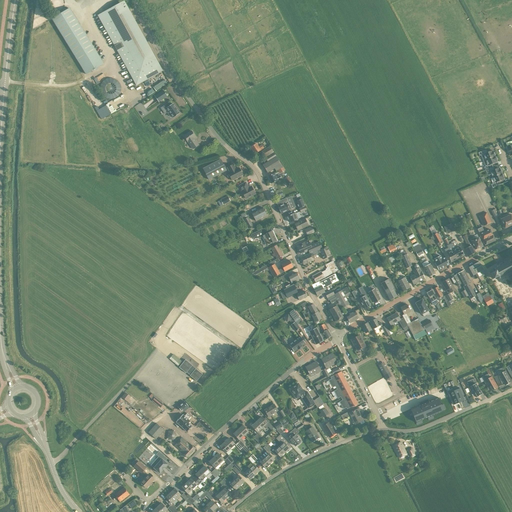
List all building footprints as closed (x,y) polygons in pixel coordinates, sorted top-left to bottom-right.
[(98,15),(136,85),(163,71),(124,0),(98,15)] [(69,8),(52,19),(86,74),(103,64),(69,8)] [(103,78),(101,96),(119,99),(121,80),(103,78)] [(163,90),(154,96),(158,102),(167,96),(163,90)] [(130,104),(128,99),(119,103),(117,99),(99,108),(98,106),(95,107),(101,118),(130,104)] [(171,115),(173,118),(179,113),(173,104),(171,105),(169,102),(165,105),(167,108),(166,108),(169,111),(167,112),(169,116),(171,115)] [(193,149),(199,145),(193,138),(195,136),(191,131),(184,136),(187,142),(188,141),(193,149)] [(260,150),(264,148),(262,145),(258,147),(256,144),(250,147),(254,154),(261,150),(260,150)] [(278,170),(283,167),(276,157),(270,147),(261,152),(268,162),(263,165),(268,173),(274,168),(276,171),(278,170)] [(493,151),(488,153),(486,150),(479,153),(480,156),(481,155),(484,161),(496,156),(495,156),(496,155),(495,152),(494,153),(493,151)] [(496,156),(484,161),(486,167),(485,167),(486,170),(493,167),(492,164),(497,162),(498,162),(497,160),(498,160),(496,157),(496,156)] [(208,179),(226,170),(220,159),(202,168),(208,179)] [(228,173),(232,180),(243,175),(239,168),(235,170),(234,168),(235,168),(233,165),(227,168),(230,172),(228,173)] [(493,167),(486,170),(487,173),(491,172),(493,177),(503,173),(502,173),(503,172),(502,170),(501,170),(500,168),(495,170),(493,167)] [(492,184),(493,188),(501,184),(499,181),(505,179),(504,179),(505,179),(504,177),(505,177),(503,174),(503,173),(493,177),(496,183),(492,184)] [(277,181),(281,179),(280,176),(276,177),(274,174),(268,176),(271,184),(277,181)] [(246,199),(255,194),(251,186),(248,188),(247,186),(246,183),(240,186),(243,191),(242,191),(246,199)] [(227,197),(221,200),(223,205),(230,201),(227,197)] [(291,197),(277,203),(281,214),(291,210),(291,209),(296,207),(291,197)] [(305,206),(302,199),(296,202),(299,209),(305,206)] [(256,221),(267,216),(262,207),(251,213),(256,221)] [(293,214),(288,216),(290,223),(298,219),(301,218),(298,212),(295,213),(293,214)] [(484,225),(491,222),(487,212),(480,216),(484,225)] [(241,216),(238,217),(240,221),(243,219),(248,228),(253,226),(248,217),(249,216),(248,214),(246,215),(242,217),(241,216)] [(505,228),(511,224),(511,214),(507,217),(506,215),(501,218),(505,228)] [(298,231),(308,226),(305,219),(294,223),(298,231)] [(307,236),(315,232),(312,227),(305,230),(307,236)] [(489,244),(491,243),(491,242),(495,240),(490,229),(484,232),(482,227),(477,229),(485,245),(488,244),(489,244)] [(273,243),(277,241),(272,231),(263,235),(261,230),(251,234),(252,237),(253,238),(262,237),(263,240),(264,239),(266,244),(267,244),(267,245),(268,245),(269,244),(271,244),(270,243),(273,242),(273,243)] [(465,232),(462,234),(463,236),(463,237),(467,245),(469,244),(470,246),(464,249),(468,256),(475,253),(466,235),(465,232)] [(441,241),(437,233),(433,235),(437,243),(441,241)] [(482,247),(482,246),(479,238),(476,239),(475,238),(471,240),(473,244),(476,249),(479,248),(480,248),(482,248),(482,247)] [(300,254),(308,251),(310,250),(311,252),(322,248),(320,243),(313,245),(314,246),(311,247),(309,241),(304,243),(305,244),(298,247),(300,254)] [(452,243),(450,245),(458,259),(464,255),(459,247),(456,249),(452,243)] [(396,250),(394,245),(388,248),(390,253),(396,250)] [(450,245),(447,246),(448,248),(445,250),(451,262),(458,259),(450,245)] [(276,246),(271,248),(274,253),(272,254),(274,257),(275,256),(277,259),(283,256),(280,250),(279,251),(276,246)] [(312,256),(318,254),(320,253),(323,259),(331,256),(327,247),(300,258),(303,264),(313,260),(312,256)] [(412,266),(405,250),(399,253),(406,268),(410,267),(412,266)] [(435,258),(434,259),(436,262),(434,263),(438,270),(449,264),(445,257),(442,259),(440,256),(439,256),(438,255),(437,255),(436,256),(435,257),(435,258)] [(290,261),(289,260),(281,265),(282,268),(278,270),(280,274),(284,271),(293,267),(291,265),(292,263),(291,262),(290,261)] [(324,272),(321,273),(324,278),(330,275),(337,272),(340,270),(335,260),(326,265),(329,270),(324,272)] [(493,279),(498,276),(499,279),(500,278),(511,270),(511,261),(509,261),(508,261),(503,264),(502,262),(499,264),(500,266),(495,269),(494,268),(495,271),(490,273),(493,279)] [(482,275),(482,276),(486,274),(479,262),(472,266),(477,274),(479,277),(482,275)] [(252,273),(255,275),(266,269),(268,268),(269,267),(268,265),(267,264),(252,273)] [(269,270),(274,277),(280,274),(278,270),(274,264),(269,267),(268,268),(269,270)] [(429,277),(435,274),(430,264),(424,268),(429,277)] [(479,277),(477,274),(472,266),(469,268),(473,275),(475,279),(479,277)] [(425,279),(421,272),(419,268),(413,271),(415,275),(419,282),(425,279)] [(470,299),(476,296),(474,293),(474,292),(470,286),(469,286),(468,284),(471,283),(464,270),(457,274),(462,284),(465,290),(468,296),(470,299)] [(321,271),(312,276),(316,283),(324,278),(321,273),(321,271)] [(291,283),(299,279),(296,272),(288,276),(291,283)] [(323,289),(338,281),(335,274),(319,282),(312,285),(317,296),(325,292),(323,289)] [(456,284),(457,286),(462,284),(457,274),(451,278),(454,285),(456,284)] [(419,282),(415,275),(410,277),(413,285),(419,282)] [(402,292),(410,288),(405,278),(404,278),(404,277),(403,277),(397,279),(397,281),(398,282),(397,282),(402,292)] [(388,301),(398,296),(389,279),(379,284),(388,301)] [(451,292),(455,290),(449,279),(441,283),(447,293),(450,291),(451,292)] [(299,300),(307,297),(304,290),(298,293),(294,284),(284,290),(287,298),(296,294),(299,300)] [(433,287),(431,288),(436,296),(437,296),(438,298),(437,299),(439,301),(444,298),(443,297),(437,286),(434,288),(435,288),(434,289),(433,287)] [(359,299),(365,309),(371,306),(368,300),(362,287),(359,289),(363,297),(359,299)] [(342,308),(349,304),(345,296),(351,293),(348,288),(342,291),(336,294),(335,295),(336,297),(337,300),(342,308)] [(429,291),(426,292),(426,293),(433,305),(434,304),(435,306),(436,305),(438,304),(438,302),(436,299),(437,299),(438,298),(437,296),(436,296),(431,288),(428,290),(429,291)] [(380,300),(374,289),(368,293),(370,296),(374,302),(374,303),(380,300)] [(327,298),(335,295),(332,290),(325,294),(327,298)] [(494,303),(490,297),(484,300),(488,307),(494,303)] [(416,303),(415,303),(421,315),(428,311),(428,310),(422,299),(416,303)] [(329,310),(332,316),(340,312),(338,309),(341,308),(339,303),(333,306),(333,307),(329,310)] [(307,316),(317,311),(314,304),(308,307),(309,309),(308,310),(308,312),(306,313),(307,316)] [(407,325),(411,323),(406,314),(410,311),(407,304),(400,308),(404,314),(402,315),(407,325)] [(346,317),(341,308),(338,309),(340,312),(332,316),(336,322),(340,319),(340,320),(346,317)] [(300,318),(293,309),(288,313),(295,322),(300,318)] [(350,323),(359,319),(355,312),(349,315),(347,311),(344,313),(350,323)] [(318,312),(311,315),(312,317),(315,322),(321,318),(318,312)] [(404,331),(409,329),(408,326),(407,326),(403,318),(400,320),(397,314),(392,317),(391,316),(387,318),(391,325),(399,321),(404,331)] [(374,329),(382,325),(380,322),(378,323),(376,319),(370,322),(374,329)] [(411,323),(407,325),(408,326),(409,329),(413,336),(416,340),(426,334),(424,330),(418,319),(411,323)] [(430,320),(422,324),(425,330),(433,325),(430,320)] [(369,333),(372,331),(367,323),(365,324),(362,325),(362,326),(365,333),(369,331),(369,333)] [(317,327),(320,334),(327,330),(324,324),(317,327)] [(388,331),(385,326),(381,328),(384,333),(386,338),(391,335),(388,331)] [(317,327),(309,331),(316,345),(324,341),(317,327)] [(331,336),(327,330),(320,334),(322,337),(324,335),(326,339),(331,336)] [(300,336),(289,345),(294,352),(298,349),(298,350),(302,347),(301,346),(305,343),(300,336)] [(361,349),(365,347),(359,336),(351,340),(353,344),(354,344),(357,351),(360,350),(361,350),(361,349)] [(253,354),(261,347),(258,344),(250,350),(253,354)] [(331,365),(336,363),(332,353),(328,356),(325,357),(321,359),(325,366),(330,364),(331,365)] [(178,367),(182,362),(173,354),(169,359),(178,367)] [(197,381),(202,374),(195,369),(194,370),(191,367),(192,366),(185,360),(179,368),(186,373),(190,375),(190,376),(197,381)] [(316,374),(321,371),(316,362),(312,364),(312,365),(310,366),(309,365),(305,367),(309,375),(315,372),(316,374)] [(379,367),(386,379),(391,377),(384,364),(379,367)] [(329,368),(326,370),(328,373),(329,376),(333,374),(340,371),(338,368),(331,371),(329,368)] [(511,381),(506,371),(505,371),(503,368),(497,370),(499,375),(502,383),(505,382),(506,385),(511,381)] [(328,380),(330,384),(344,377),(341,371),(330,377),(331,379),(328,380)] [(498,387),(492,376),(491,377),(489,373),(483,376),(488,389),(491,388),(492,391),(498,387)] [(499,375),(495,377),(499,387),(502,385),(503,385),(502,383),(499,375)] [(344,377),(330,384),(332,388),(335,386),(336,388),(347,382),(344,377)] [(473,379),(467,382),(473,396),(475,395),(477,398),(483,394),(476,383),(475,384),(473,379)] [(334,391),(336,395),(350,388),(347,382),(336,388),(337,389),(334,391)] [(313,401),(310,396),(307,391),(304,393),(302,391),(303,390),(300,387),(298,384),(290,389),(293,393),(292,394),(295,398),(300,395),(308,408),(315,404),(313,401)] [(460,387),(454,390),(459,401),(464,399),(460,387)] [(341,397),(342,399),(352,393),(350,388),(336,395),(338,398),(341,397)] [(454,389),(448,391),(453,403),(459,401),(454,390),(454,389)] [(130,397),(124,392),(121,396),(129,403),(130,401),(128,399),(130,397)] [(352,393),(342,399),(342,400),(339,402),(341,405),(355,398),(352,393)] [(409,406),(415,419),(443,407),(437,394),(409,406)] [(319,397),(313,401),(315,404),(317,408),(321,406),(323,404),(324,404),(319,397)] [(155,398),(152,401),(160,407),(163,404),(155,398)] [(350,408),(354,405),(355,406),(357,405),(357,404),(358,404),(355,398),(341,405),(343,409),(346,407),(347,409),(350,408)] [(184,401),(177,407),(181,411),(188,405),(184,401)] [(264,410),(268,417),(269,417),(271,416),(271,415),(278,411),(274,404),(264,410)] [(365,422),(364,420),(358,408),(350,413),(349,411),(341,415),(343,420),(351,416),(355,424),(359,422),(360,424),(362,425),(364,423),(365,422)] [(295,417),(292,412),(288,415),(292,423),(297,420),(295,417)] [(176,422),(187,432),(192,427),(188,423),(190,421),(188,419),(190,417),(189,416),(190,415),(188,414),(187,414),(184,416),(182,415),(176,422)] [(262,428),(264,426),(266,428),(268,427),(272,430),(274,428),(270,423),(270,422),(266,417),(264,419),(262,417),(256,422),(262,428)] [(282,426),(289,422),(287,418),(280,422),(282,426)] [(257,433),(262,428),(256,422),(252,426),(257,433)] [(329,422),(322,426),(329,437),(336,433),(329,422)] [(156,439),(164,430),(156,423),(148,432),(156,439)] [(243,426),(238,430),(244,436),(248,432),(243,426)] [(312,442),(319,437),(312,427),(306,431),(308,435),(307,435),(309,438),(310,438),(312,442)] [(172,429),(166,436),(172,441),(178,435),(172,429)] [(233,434),(240,441),(242,443),(244,441),(241,438),(244,436),(238,430),(233,434)] [(300,441),(298,438),(296,435),(296,434),(294,431),(292,432),(291,431),(288,434),(290,436),(288,438),(295,446),(298,443),(298,444),(301,442),(300,441)] [(197,434),(194,437),(199,443),(203,440),(197,434)] [(281,445),(279,447),(284,453),(289,448),(287,446),(290,444),(280,434),(276,439),(281,445)] [(187,458),(195,448),(187,442),(181,437),(174,446),(182,453),(187,458)] [(229,438),(224,442),(230,449),(235,444),(229,438)] [(244,446),(242,443),(240,441),(238,443),(242,448),(247,453),(249,451),(244,446)] [(230,449),(224,442),(220,447),(226,453),(230,449)] [(398,458),(407,454),(401,442),(393,446),(398,458)] [(276,454),(276,453),(280,457),(284,453),(279,447),(276,449),(273,445),(271,447),(268,444),(267,445),(266,446),(270,451),(275,456),(276,455),(276,454)] [(266,451),(262,456),(270,464),(274,460),(268,453),(270,451),(266,446),(263,448),(266,451)] [(157,455),(162,459),(154,468),(160,474),(168,465),(165,462),(168,459),(160,452),(157,455)] [(218,453),(213,458),(219,464),(224,460),(218,453)] [(262,456),(257,460),(258,460),(260,462),(265,468),(270,464),(262,456)] [(219,464),(213,458),(209,462),(215,468),(219,464)] [(146,488),(154,480),(148,474),(148,475),(143,471),(146,468),(138,461),(134,466),(141,473),(141,472),(146,476),(140,483),(143,485),(143,486),(145,488),(146,488)] [(239,465),(237,463),(234,466),(235,468),(240,473),(243,470),(238,466),(239,465)] [(253,464),(249,469),(255,475),(259,471),(253,464)] [(200,470),(206,476),(210,472),(204,466),(200,470)] [(250,479),(255,475),(249,469),(244,473),(250,479)] [(196,475),(194,477),(200,484),(203,487),(205,485),(202,482),(204,480),(203,479),(206,476),(200,470),(195,475),(196,475)] [(238,475),(234,480),(240,486),(244,481),(238,475)] [(191,479),(186,483),(192,489),(194,487),(196,488),(198,486),(200,484),(194,477),(191,479)] [(240,486),(234,480),(232,482),(231,481),(229,481),(228,482),(224,478),(222,480),(227,486),(228,487),(230,485),(235,490),(240,486)] [(231,494),(225,488),(227,486),(222,480),(220,482),(222,485),(221,487),(223,489),(220,492),(226,498),(231,494)] [(192,489),(186,483),(182,487),(187,493),(192,489)] [(120,502),(129,494),(124,487),(114,495),(120,502)] [(170,493),(176,499),(180,494),(175,488),(170,493)] [(222,502),(226,498),(220,492),(216,496),(222,502)] [(176,499),(170,493),(166,497),(171,503),(176,499)] [(188,494),(186,496),(188,498),(193,503),(195,501),(193,499),(188,494)] [(186,500),(181,504),(183,506),(188,502),(190,505),(192,503),(193,503),(188,498),(186,500)] [(217,507),(211,501),(207,505),(213,511),(214,511),(216,510),(216,509),(215,508),(217,507)] [(102,511),(105,509),(101,503),(97,506),(102,511)] [(157,507),(160,511),(163,511),(167,509),(161,503),(157,507)]
